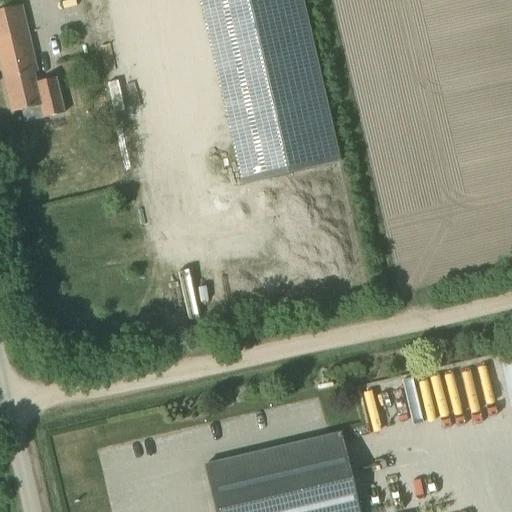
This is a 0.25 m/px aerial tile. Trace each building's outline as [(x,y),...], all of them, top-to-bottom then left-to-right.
[(191,29),(184,0),(114,0),(120,22),(107,25),(103,10),(85,15),(94,53),(191,29)] [(316,13),(307,15),(304,0),(203,0),(239,184),(345,164),(316,13)] [(0,11),(0,68),(11,113),(39,106),(42,119),(63,114),(55,78),(39,82),(21,6),(0,11)] [(312,190),(317,220),(339,217),(334,187),(312,190)] [(131,207),(135,221),(185,207),(181,193),(131,207)] [(399,384),(384,386),(389,433),(404,432),(399,384)] [(358,511),(340,434),(203,467),(213,511),(358,511)]
